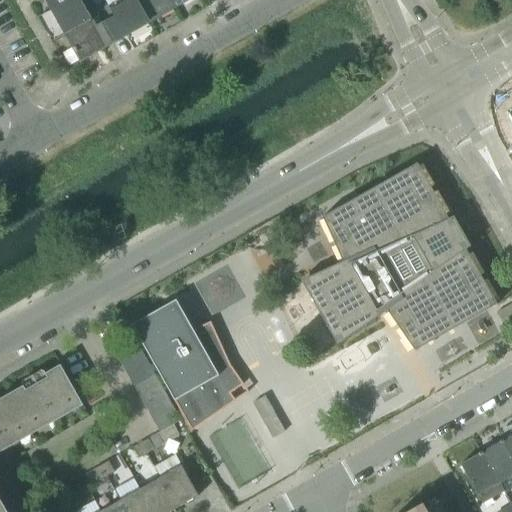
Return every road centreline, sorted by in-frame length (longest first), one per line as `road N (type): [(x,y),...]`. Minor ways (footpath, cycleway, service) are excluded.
road 1 (unclassified): [(0,339),(447,87)]
road 2 (residential): [(278,0),(35,137)]
road 3 (residential): [(317,491),(511,380)]
road 4 (residential): [(511,200),(447,87)]
